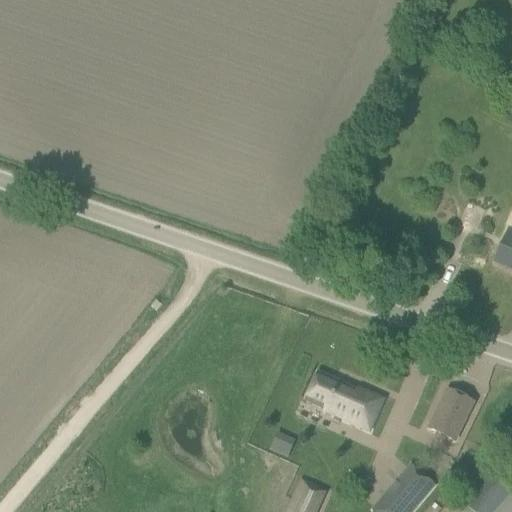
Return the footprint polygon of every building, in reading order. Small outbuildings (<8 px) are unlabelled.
[(502,245),(494,264),(511,271),(511,232),(509,231),(502,245)] [(334,414),(344,419),(343,421),(349,424),(369,433),(384,400),(357,388),(356,392),(347,388),(348,386),(317,372),(304,402),(324,411),(323,412),(333,417),(334,414)] [(454,442),(474,403),(448,390),(429,429),(454,442)] [(272,450),(289,456),(294,443),(277,437),(272,450)] [(410,465),(372,511),(412,511),(435,486),(410,465)] [(511,491),(493,475),(468,505),(476,511),(495,511),(511,492),(511,491)] [(300,480),(285,511),(316,511),(325,492),(300,480)]
